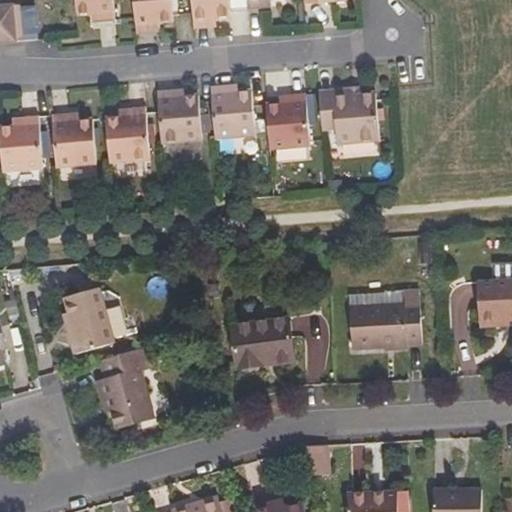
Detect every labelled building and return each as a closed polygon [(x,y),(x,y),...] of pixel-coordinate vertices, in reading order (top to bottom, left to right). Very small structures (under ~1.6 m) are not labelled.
[(102,12),(101,0),(64,0),(65,8),(77,8),(77,14),(102,12)] [(160,14),(159,0),(122,0),(125,27),(142,27),(141,15),(150,15),(160,14)] [(218,11),(217,0),(181,0),(184,23),(198,21),(198,12),(208,11),(218,11)] [(0,36),(12,35),(8,2),(0,2),(0,36)] [(23,39),(37,39),(37,8),(22,8),(23,39)] [(208,21),(208,11),(198,12),(198,21),(208,21)] [(141,15),(142,27),(151,26),(150,15),(141,15)] [(242,132),(239,88),(227,89),(214,89),(213,83),(200,83),(203,134),(242,132)] [(335,86),(335,94),(347,93),(347,83),(335,83),(335,86)] [(366,138),(365,92),(347,93),(335,94),(335,86),(308,87),(311,126),(323,125),(323,140),(366,138)] [(188,136),(186,92),(162,93),(162,87),(147,87),(151,137),(188,136)] [(298,140),(293,88),(278,89),(279,97),(269,98),(255,99),(257,125),(258,143),(298,140)] [(268,90),(269,98),(279,97),(278,89),(268,90)] [(137,155),(135,103),(120,104),(120,112),(110,112),(109,112),(94,113),(95,127),(98,157),(105,157),(133,155),(137,155)] [(110,105),(110,112),(120,112),(120,104),(110,105)] [(84,158),(81,115),(68,115),(66,116),(58,116),(57,110),(40,110),(44,161),(84,158)] [(0,164),(31,163),(28,112),(11,112),(12,121),(0,121),(0,164)] [(0,113),(0,118),(0,121),(12,121),(11,112),(0,113)] [(133,155),(105,157),(106,172),(134,170),(133,155)] [(511,271),(488,271),(490,321),(505,321),(505,312),(511,312),(511,271)] [(132,326),(120,272),(88,279),(92,294),(96,311),(89,313),(94,334),(132,326)] [(433,319),(431,276),(359,279),(361,322),(433,319)] [(22,285),(11,288),(15,301),(25,298),(22,285)] [(96,311),(92,294),(85,296),(89,313),(96,311)] [(306,334),(301,295),(244,303),(249,342),(306,334)] [(8,334),(15,331),(8,307),(0,309),(0,352),(12,350),(8,334)] [(171,350),(167,332),(122,344),(125,360),(116,362),(120,380),(126,378),(131,396),(135,412),(175,401),(163,352),(171,350)] [(125,398),(131,396),(126,378),(120,380),(125,398)] [(327,461),(325,435),(303,436),(310,462),(327,461)] [(487,511),(486,480),(438,482),(438,511),(487,511)] [(400,511),(400,490),(376,490),(376,483),(350,483),(350,511),(400,511)] [(217,485),(193,491),(195,498),(219,493),(217,485)] [(219,493),(223,511),(235,511),(228,485),(218,487),(219,493)] [(282,489),(271,492),(273,499),(284,496),(282,489)] [(223,511),(219,493),(195,498),(193,491),(174,496),(173,503),(158,507),(159,511),(223,511)] [(303,511),(299,492),(284,496),(273,499),(271,492),(253,497),(256,511),(303,511)]
